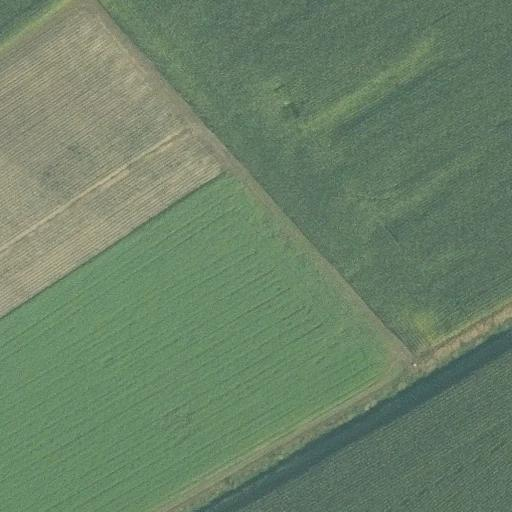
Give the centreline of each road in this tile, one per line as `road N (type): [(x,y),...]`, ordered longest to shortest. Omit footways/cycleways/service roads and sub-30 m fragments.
road 1 (track): [(440,361),(120,0)]
road 2 (track): [(235,511),(450,380)]
